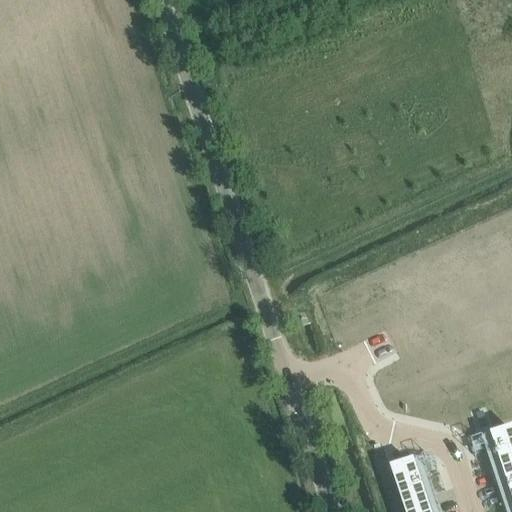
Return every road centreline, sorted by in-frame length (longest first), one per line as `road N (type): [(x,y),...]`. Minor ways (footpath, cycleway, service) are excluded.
road 1 (unclassified): [(283,390),(149,0)]
road 2 (residential): [(283,390),(350,369),(373,430),(454,450),(473,511)]
road 3 (unclassified): [(325,511),(283,390)]
